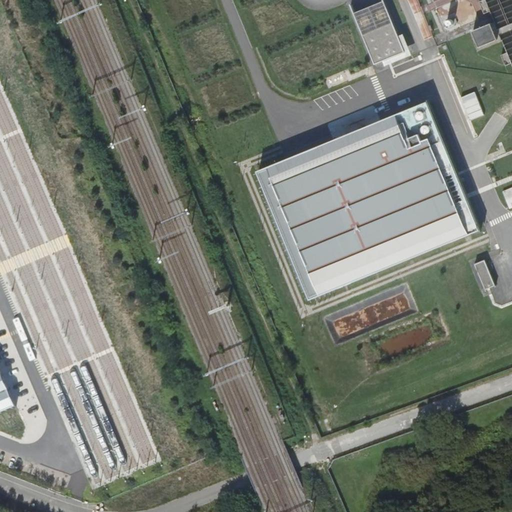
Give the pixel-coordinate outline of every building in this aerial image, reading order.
[(511,0),(482,0),(479,2),(484,14),(489,11),(502,43),(506,52),(501,55),(505,66),(511,64),(511,0)] [(454,25),(455,23),(455,21),(454,20),(452,19),(450,18),(448,19),(447,19),(446,21),(446,23),(446,24),(447,26),(448,27),(450,28),(452,27),(454,26),(454,25)] [(363,33),(376,64),(406,52),(399,35),(393,21),(377,27),(363,33)] [(473,31),(480,47),(498,40),(491,23),(473,31)] [(422,102),(254,173),(307,303),(476,233),(422,102)] [(488,288),(497,284),(487,259),(477,263),(488,288)] [(0,416),(16,410),(0,371),(0,416)]
